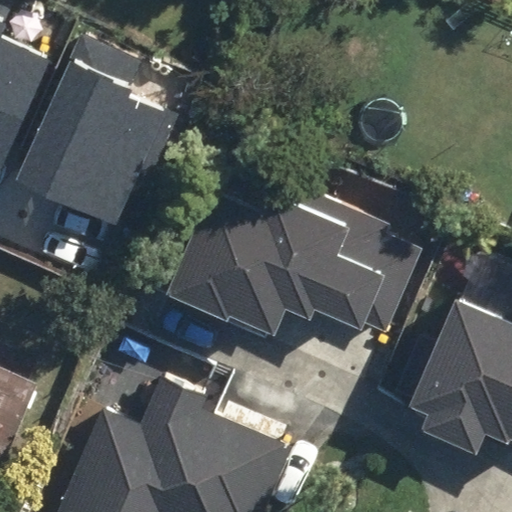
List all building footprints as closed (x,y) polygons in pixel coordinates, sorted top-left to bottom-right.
[(0,34),(5,23),(0,20),(0,171),(50,60),(0,37),(0,34)] [(138,60),(84,36),(19,180),(115,224),(141,167),(149,170),(173,117),(123,94),(138,60)] [(266,209),(215,187),(169,291),(227,317),(229,313),(275,333),(287,306),(313,317),(317,307),(385,336),(421,256),(383,239),(387,231),(278,183),(266,209)] [(511,320),(458,297),(435,350),(419,343),(394,399),(419,409),(420,408),(430,412),(423,428),(480,453),(489,432),(511,441),(511,320)] [(54,361),(0,338),(0,450),(13,456),(54,361)] [(147,413),(109,396),(57,511),(266,511),(299,439),(207,399),(214,383),(169,363),(147,413)]
